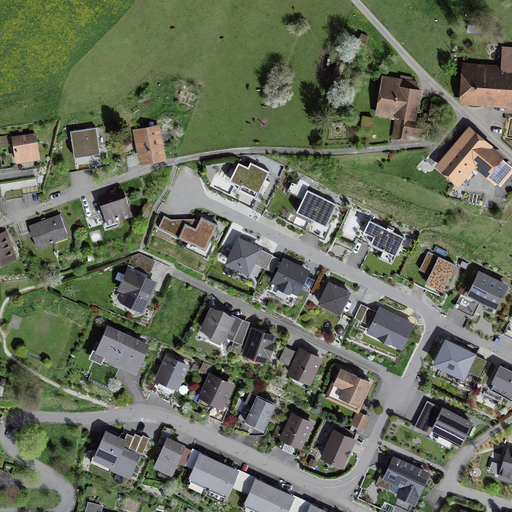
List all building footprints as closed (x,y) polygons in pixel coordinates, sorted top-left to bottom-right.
[(511,48),(503,48),(501,72),(511,73),(511,48)] [(511,73),(501,72),(466,70),(464,100),(511,103),(511,73)] [(417,82),(385,75),(380,109),(399,112),(396,135),(407,137),(408,131),(419,133),(419,134),(425,135),(427,123),(416,122),(417,118),(411,117),(417,82)] [(38,130),(37,124),(13,129),(14,134),(38,130)] [(156,127),(134,132),(138,155),(143,154),(145,160),(162,157),(156,127)] [(101,128),(75,132),(78,158),(105,154),(101,128)] [(511,168),(510,165),(471,132),(442,167),(457,179),(472,162),(495,181),(497,179),(501,183),(511,170),(511,168)] [(12,135),(0,136),(0,145),(1,146),(4,161),(27,158),(28,164),(29,165),(30,167),(31,168),(34,168),(40,167),(35,134),(13,137),(12,135)] [(256,198),(269,171),(245,160),(235,179),(241,182),(237,189),(256,198)] [(36,177),(29,179),(32,193),(38,192),(36,177)] [(32,193),(29,179),(22,180),(25,194),(32,193)] [(25,194),(22,180),(14,181),(17,195),(25,194)] [(17,195),(14,181),(0,183),(3,198),(17,195)] [(128,190),(102,199),(110,224),(137,215),(128,190)] [(336,204),(308,190),(297,211),(326,225),(336,204)] [(60,215),(29,226),(37,247),(55,241),(53,238),(66,233),(67,236),(68,236),(60,215)] [(205,250),(218,224),(201,216),(196,228),(185,223),(184,225),(164,216),(158,227),(205,250)] [(404,237),(369,220),(363,231),(373,236),(370,242),(384,250),(380,259),(391,264),(404,237)] [(0,262),(14,257),(6,234),(0,236),(0,262)] [(266,269),(273,255),(239,238),(228,260),(240,265),(239,268),(248,272),(253,262),(266,269)] [(456,264),(428,251),(420,269),(431,275),(426,283),(443,291),(456,264)] [(273,255),(266,269),(273,272),(280,258),(273,255)] [(297,292),(307,272),(284,260),(274,281),(280,284),(278,287),(289,292),(291,289),(297,292)] [(161,282),(129,268),(119,291),(124,293),(120,301),(147,313),(161,282)] [(506,286),(479,273),(470,292),(496,305),(506,286)] [(340,312),(349,292),(329,282),(319,303),(340,312)] [(354,317),(368,324),(375,310),(361,304),(354,317)] [(220,344),(232,318),(222,313),(212,309),(203,328),(213,333),(210,339),(220,344)] [(401,347),(412,324),(380,309),(369,331),(401,347)] [(154,344),(111,324),(97,354),(141,373),(154,344)] [(273,336),(253,329),(245,353),(265,360),(268,352),(271,351),(272,347),(271,344),(273,336)] [(463,377),(474,354),(446,341),(435,363),(463,377)] [(320,358),(301,349),(299,352),(285,346),(279,361),(292,367),(290,373),(309,382),(320,358)] [(187,365),(167,356),(157,378),(177,387),(187,365)] [(511,371),(500,365),(492,382),(505,389),(502,396),(511,400),(511,371)] [(370,381),(341,368),(334,383),(344,388),(340,397),(359,405),(370,381)] [(232,383),(211,374),(201,397),(221,406),(232,383)] [(276,403),(257,395),(245,421),(263,430),(276,403)] [(426,403),(415,427),(427,433),(439,409),(426,403)] [(471,422),(442,408),(433,428),(462,442),(471,422)] [(369,418),(357,412),(352,424),(364,429),(369,418)] [(311,423),(293,414),(282,437),(300,446),(311,423)] [(357,433),(334,422),(331,429),(334,431),(323,456),(341,464),(353,440),(357,433)] [(130,441),(109,431),(95,460),(135,478),(145,455),(127,447),(130,441)] [(192,450),(168,439),(156,464),(171,471),(176,460),(185,464),(192,450)] [(511,451),(506,450),(499,475),(511,478),(511,451)] [(217,462),(201,454),(189,479),(205,487),(217,462)] [(426,473),(394,459),(386,477),(394,480),(390,489),(400,494),(396,502),(410,508),(426,473)] [(225,496),(237,471),(220,463),(209,488),(225,496)] [(261,511),(273,487),(256,480),(245,505),(260,511),(261,511)] [(285,511),(292,496),(276,489),(265,511),(285,511)] [(89,503),(86,511),(104,511),(105,507),(89,503)]
